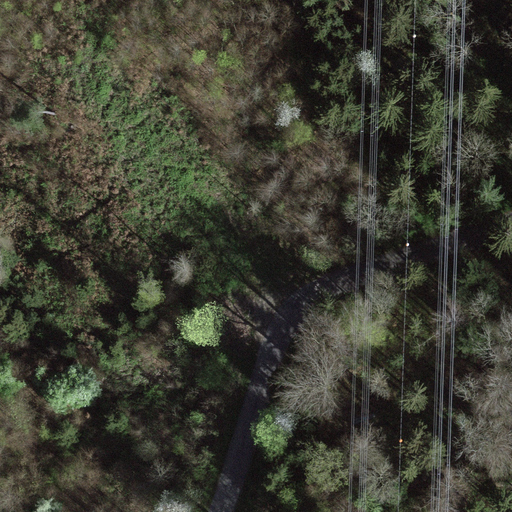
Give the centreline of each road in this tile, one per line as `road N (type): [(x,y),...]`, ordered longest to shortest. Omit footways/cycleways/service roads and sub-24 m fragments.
road 1 (unclassified): [(511,223),(348,278),(295,308),(274,343),(217,511)]
road 2 (track): [(275,511),(307,462),(351,426),(511,419)]
